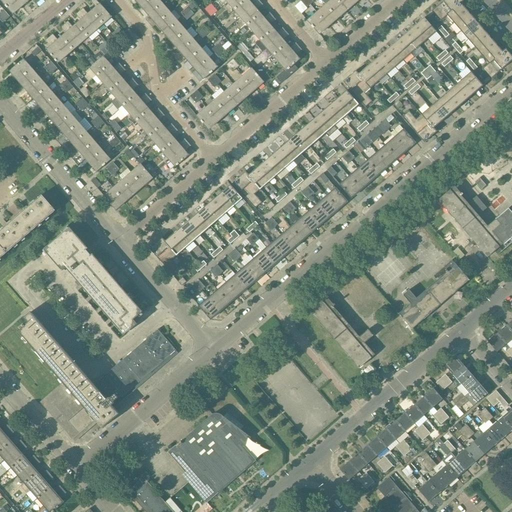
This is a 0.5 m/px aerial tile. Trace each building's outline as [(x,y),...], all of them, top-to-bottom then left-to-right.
[(13,14),(23,6),(17,0),(2,0),(2,1),(13,14)] [(111,17),(96,0),(93,0),(91,2),(97,8),(93,11),(104,24),(111,17)] [(162,4),(158,0),(148,0),(141,7),(149,16),(162,4)] [(235,10),(246,0),(231,0),(228,3),(234,10),(235,10)] [(254,0),(251,3),(248,0),(246,0),(235,10),(241,18),(260,1),(258,0),(254,0)] [(338,18),(347,10),(337,0),(322,0),(327,5),(338,18)] [(337,0),(347,10),(356,3),(353,0),(337,0)] [(452,11),(461,3),(464,0),(444,0),(443,2),(452,11)] [(241,18),(248,25),(260,14),(257,10),(263,5),(260,1),(241,18)] [(441,21),(450,13),(452,11),(443,2),(427,16),(429,19),(435,14),(441,21)] [(468,11),(461,3),(452,11),(450,13),(457,21),(468,11)] [(170,13),(162,4),(149,16),(157,25),(170,13)] [(217,12),(211,5),(206,10),(211,17),(217,12)] [(329,26),(338,18),(327,5),(318,13),(329,26)] [(96,30),(104,24),(93,11),(89,15),(84,8),(80,11),(96,30)] [(184,17),(191,11),(188,8),(182,14),(184,17)] [(96,31),(96,30),(80,11),(76,15),(82,21),(78,24),(89,37),(96,31)] [(184,17),(185,17),(188,21),(194,14),(191,11),(184,17)] [(457,21),(464,29),(475,19),(468,11),(457,21)] [(178,22),(170,13),(157,25),(165,34),(178,22)] [(264,18),(260,14),(248,25),(254,33),(273,17),(270,13),(264,18)] [(319,34),(329,26),(318,13),(308,21),(319,34)] [(10,17),(7,14),(0,19),(3,22),(10,17)] [(273,17),(254,33),(261,40),(274,29),(270,26),(276,20),(273,17)] [(424,18),(416,25),(428,38),(436,32),(424,18)] [(464,29),(471,37),(482,27),(475,19),(464,29)] [(81,44),(89,37),(78,24),(74,28),(69,21),(65,25),(81,44)] [(224,21),(218,25),(222,29),(227,24),(224,21)] [(186,31),(178,22),(165,34),(173,43),(186,31)] [(74,50),(81,44),(65,25),(61,28),(67,34),(63,38),(74,50)] [(420,45),(428,38),(416,25),(408,32),(420,45)] [(200,35),(207,29),(204,26),(197,32),(200,35)] [(489,35),(482,27),(471,37),(478,45),(489,35)] [(277,34),(274,29),(261,40),(267,48),(286,32),(283,28),(277,34)] [(200,35),(203,39),(210,33),(207,29),(200,35)] [(186,32),(186,31),(173,43),(180,52),(194,40),(186,32)] [(274,56),(287,45),(284,41),(289,36),(286,32),(267,48),(274,56)] [(408,32),(400,39),(411,52),(420,45),(408,32)] [(66,57),(74,50),(63,38),(59,41),(54,34),(50,38),(66,57)] [(478,45),(485,53),(496,43),(489,35),(478,45)] [(58,64),(66,57),(50,38),(46,41),(52,47),(47,51),(58,64)] [(403,59),(411,52),(400,39),(392,46),(403,59)] [(464,44),(471,49),(475,44),(468,39),(464,44)] [(202,50),(194,40),(180,52),(188,61),(202,50)] [(290,48),(287,45),(274,56),(280,63),(299,47),(296,43),(290,48)] [(492,61),(494,59),(503,52),(496,43),(485,53),(492,61)] [(213,50),(216,53),(223,47),(220,44),(213,50)] [(395,66),(403,59),(392,46),(384,53),(395,66)] [(42,51),(39,47),(32,53),(35,57),(42,51)] [(109,52),(105,47),(101,51),(105,56),(109,52)] [(216,53),(219,57),(220,56),(226,51),(223,47),(216,53)] [(299,47),(280,63),(286,69),(276,78),(281,83),(298,69),(294,64),(300,60),(296,56),(302,51),(299,47)] [(511,55),(506,49),(503,52),(494,59),(503,69),(511,60),(511,55)] [(210,59),(202,50),(188,61),(196,70),(210,59)] [(101,51),(94,57),(98,62),(105,56),(101,51)] [(254,59),(248,51),(244,55),(250,62),(254,59)] [(98,76),(110,65),(107,61),(113,56),(110,52),(105,56),(91,68),(98,76)] [(196,70),(204,79),(218,68),(214,64),(221,57),(220,56),(219,57),(216,53),(210,59),(196,70)] [(387,73),(395,66),(384,53),(375,60),(387,73)] [(93,57),(88,61),(92,66),(97,62),(93,57)] [(503,69),(494,59),(492,61),(483,69),(489,76),(483,80),(486,83),(503,69)] [(32,69),(24,60),(11,72),(19,81),(32,69)] [(236,70),(237,69),(240,66),(234,60),(230,63),(236,70)] [(378,80),(387,73),(375,60),(367,67),(378,80)] [(45,68),(48,72),(55,66),(52,62),(45,68)] [(230,63),(227,66),(233,73),(236,70),(230,63)] [(114,69),(110,65),(98,76),(104,84),(123,67),(120,64),(114,69)] [(58,69),(55,66),(48,72),(51,75),(58,69)] [(111,91),(123,80),(120,76),(126,71),(123,67),(104,84),(111,91)] [(370,87),(378,80),(367,67),(359,74),(370,87)] [(40,79),(32,69),(19,81),(26,90),(40,79)] [(264,83),(253,69),(243,77),(255,91),(264,83)] [(364,92),(370,87),(359,74),(356,70),(343,81),(365,106),(372,101),(364,92)] [(437,83),(442,79),(435,71),(430,74),(437,83)] [(483,86),(471,72),(463,79),(475,93),(483,86)] [(82,76),(79,73),(72,79),(75,82),(82,76)] [(263,79),(267,84),(272,79),(268,74),(263,79)] [(218,85),(219,85),(222,82),(216,75),(212,78),(218,85)] [(235,85),(234,85),(246,99),(255,91),(243,77),(235,85)] [(218,85),(212,78),(209,81),(215,88),(218,85)] [(48,88),(40,79),(26,90),(34,99),(48,88)] [(136,82),(133,79),(127,84),(123,80),(111,91),(117,98),(136,82)] [(463,79),(455,86),(467,100),(475,93),(463,79)] [(61,86),(64,90),(70,84),(67,81),(61,86)] [(124,106),(136,95),(133,91),(139,86),(136,82),(117,98),(124,106)] [(74,88),(70,84),(64,90),(67,94),(74,88)] [(225,93),(237,106),(246,99),(234,85),(225,93)] [(455,86),(447,93),(459,107),(467,100),(455,86)] [(56,97),(48,88),(34,99),(42,108),(56,97)] [(358,104),(347,90),(338,98),(350,111),(358,104)] [(203,98),(197,91),(194,94),(200,101),(203,98)] [(237,106),(225,93),(217,100),(216,101),(228,114),(237,106)] [(447,93),(438,100),(451,114),(459,107),(447,93)] [(140,99),(136,95),(124,106),(130,114),(149,97),(146,94),(140,99)] [(194,94),(190,97),(196,104),(200,101),(194,94)] [(50,117),(63,106),(56,97),(42,108),(50,117)] [(137,121),(149,110),(146,106),(152,101),(149,97),(130,114),(137,121)] [(342,118),(350,111),(338,98),(330,105),(342,118)] [(79,108),(86,102),(83,99),(76,105),(79,108)] [(442,121),(451,114),(438,100),(430,107),(442,121)] [(219,122),(228,114),(216,101),(207,108),(219,122)] [(86,102),(79,108),(83,112),(89,106),(86,102)] [(334,125),(342,118),(330,105),(322,112),(334,125)] [(63,106),(50,117),(58,126),(71,115),(63,106)] [(430,107),(422,114),(434,128),(442,121),(430,107)] [(219,122),(207,108),(198,117),(209,130),(219,122)] [(376,108),(372,113),(375,117),(380,113),(376,108)] [(153,114),(149,110),(137,121),(143,129),(162,113),(159,109),(153,114)] [(58,126),(66,136),(79,124),(83,121),(75,111),(71,115),(58,126)] [(334,125),(322,112),(314,119),(325,132),(329,137),(337,130),(334,125)] [(437,132),(434,128),(422,114),(416,119),(410,112),(403,118),(425,143),(437,132)] [(150,136),(163,125),(159,122),(165,116),(162,113),(143,129),(150,136)] [(391,115),(382,123),(388,130),(392,127),(388,123),(394,118),(391,115)] [(102,120),(99,117),(92,123),(95,126),(102,120)] [(317,139),(325,132),(314,119),(306,126),(317,139)] [(98,130),(105,124),(102,120),(95,126),(98,130)] [(113,128),(118,124),(114,120),(109,123),(113,128)] [(385,133),(388,130),(382,123),(373,131),(379,138),(385,133)] [(87,133),(79,124),(66,136),(73,145),(87,133)] [(166,129),(163,125),(150,136),(156,144),(175,128),(172,124),(166,129)] [(309,146),(317,139),(306,126),(298,133),(309,146)] [(163,152),(176,141),(172,137),(178,131),(175,128),(156,144),(163,151),(163,152)] [(404,129),(395,138),(406,151),(416,143),(404,129)] [(364,139),(370,146),(379,138),(373,131),(368,136),(364,139)] [(129,136),(125,132),(120,136),(124,141),(129,136)] [(95,142),(87,133),(73,145),(81,154),(95,142)] [(301,153),(309,146),(298,133),(290,140),(301,153)] [(118,139),(115,135),(108,141),(111,144),(118,139)] [(397,159),(406,151),(395,138),(386,146),(397,159)] [(118,139),(111,144),(114,148),(121,142),(118,139)] [(179,144),(176,141),(163,152),(169,159),(188,143),(185,139),(179,144)] [(367,149),(370,146),(364,139),(361,142),(364,145),(367,149)] [(293,160),(301,153),(290,140),(282,147),(293,160)] [(81,154),(89,163),(103,151),(102,151),(95,142),(81,154)] [(188,143),(169,159),(176,167),(189,156),(185,152),(191,147),(188,143)] [(388,167),(397,159),(386,146),(377,153),(388,167)] [(285,167),(293,160),(282,147),(273,154),(285,167)] [(136,159),(139,156),(134,149),(130,152),(136,159)] [(89,163),(97,172),(111,160),(103,151),(89,163)] [(129,151),(125,154),(131,160),(135,157),(129,151)] [(352,162),(352,161),(355,158),(349,152),(346,155),(352,162)] [(379,175),(388,167),(377,153),(368,161),(379,175)] [(277,174),(285,167),(273,154),(265,161),(277,174)] [(352,162),(346,155),(342,158),(348,165),(352,162)] [(268,181),(277,174),(265,161),(257,168),(268,181)] [(370,182),(379,175),(368,161),(359,169),(370,182)] [(117,173),(120,170),(114,163),(111,166),(117,173)] [(153,179),(142,165),(133,173),(144,187),(153,179)] [(117,173),(111,166),(107,169),(113,176),(117,173)] [(331,167),(328,170),(334,177),(337,174),(331,167)] [(260,188),(268,181),(257,168),(249,175),(260,188)] [(370,182),(359,169),(350,177),(361,190),(370,182)] [(260,188),(249,175),(246,172),(233,183),(255,208),(261,202),(254,193),(260,188)] [(135,194),(144,187),(133,173),(124,181),(135,194)] [(324,174),(320,177),(326,184),(330,181),(324,174)] [(350,177),(341,185),(352,198),(361,190),(350,177)] [(482,189),(486,185),(480,178),(475,182),(482,189)] [(96,179),(92,182),(98,189),(102,186),(96,179)] [(126,202),(135,194),(124,181),(115,189),(126,202)] [(234,206),(243,199),(231,185),(222,192),(234,206)] [(511,210),(511,211),(509,208),(488,226),(479,215),(487,208),(477,196),(472,200),(464,191),(461,194),(455,186),(439,200),(449,212),(449,213),(451,212),(454,216),(452,217),(453,218),(453,217),(473,241),(474,242),(475,241),(478,244),(477,245),(477,246),(478,246),(488,257),(503,244),(507,248),(511,243),(511,210)] [(311,197),(315,194),(309,187),(305,190),(311,197)] [(105,197),(116,210),(126,202),(115,189),(105,197)] [(337,189),(327,197),(339,210),(348,202),(337,189)] [(311,197),(305,190),(302,193),(308,200),(311,197)] [(214,199),(226,213),(234,206),(222,192),(214,199)] [(19,217),(32,232),(56,211),(55,210),(53,207),(53,208),(43,196),(19,217)] [(330,218),(339,210),(327,197),(318,205),(330,218)] [(218,220),(226,213),(214,199),(206,206),(218,220)] [(269,209),(274,205),(271,201),(266,205),(269,209)] [(297,210),(291,202),(287,205),(293,212),(297,210)] [(287,205),(284,209),(290,215),(293,212),(287,205)] [(318,205),(309,212),(321,226),(330,218),(318,205)] [(210,227),(218,220),(206,206),(198,213),(210,227)] [(312,234),(321,226),(309,212),(300,220),(312,234)] [(202,234),(210,227),(198,213),(190,220),(202,234)] [(32,232),(19,217),(0,232),(0,244),(8,253),(32,232)] [(279,225),(273,218),(269,221),(275,228),(279,225)] [(194,241),(202,234),(190,220),(181,227),(194,241)] [(300,220),(291,228),(302,241),(312,234),(300,220)] [(269,221),(266,224),(272,231),(275,228),(269,221)] [(185,248),(194,241),(181,227),(173,234),(185,248)] [(293,249),(302,241),(291,228),(282,236),(293,249)] [(233,237),(235,240),(240,236),(235,230),(230,234),(233,237)] [(93,254),(91,255),(87,250),(88,249),(73,231),(66,237),(63,233),(44,249),(62,271),(69,265),(74,270),(71,273),(77,281),(80,284),(78,286),(76,288),(78,291),(83,287),(85,290),(87,289),(92,294),(86,299),(88,302),(93,298),(95,301),(97,300),(102,306),(96,311),(98,314),(102,310),(105,313),(106,311),(111,317),(105,322),(108,325),(112,321),(115,324),(116,323),(121,328),(120,330),(123,334),(124,335),(138,324),(134,319),(143,312),(93,254)] [(257,243),(260,240),(254,233),(253,234),(250,236),(257,243)] [(177,255),(185,248),(173,234),(165,241),(177,255)] [(257,243),(250,236),(247,239),(253,246),(257,243)] [(282,236),(273,244),(284,257),(293,249),(282,236)] [(165,241),(165,242),(162,238),(150,248),(172,275),(179,269),(171,260),(177,255),(165,241)] [(275,265),(284,257),(273,244),(264,251),(275,265)] [(232,252),(238,259),(242,256),(248,252),(243,246),(237,251),(236,249),(232,252)] [(460,259),(464,255),(458,247),(453,251),(460,259)] [(264,251),(254,259),(266,273),(275,265),(264,251)] [(238,259),(232,252),(229,255),(235,262),(238,259)] [(257,280),(266,273),(254,259),(245,267),(257,280)] [(453,293),(457,290),(458,291),(458,290),(469,280),(452,260),(436,275),(439,279),(417,298),(409,289),(403,295),(411,303),(400,313),(413,328),(424,319),(425,319),(426,319),(425,317),(428,314),(429,315),(430,315),(430,314),(453,295),(454,294),(453,293)] [(220,275),(223,272),(217,265),(214,268),(220,275)] [(245,267),(236,275),(248,288),(257,280),(245,267)] [(220,275),(214,268),(211,271),(217,278),(220,275)] [(239,296),(248,288),(236,275),(227,283),(239,296)] [(187,282),(183,278),(178,282),(182,286),(187,282)] [(202,290),(205,287),(199,280),(196,283),(202,290)] [(202,290),(196,283),(192,286),(198,293),(202,290)] [(227,283),(218,291),(230,304),(239,296),(227,283)] [(220,312),(230,304),(218,291),(209,298),(220,312)] [(360,337),(346,320),(338,312),(342,308),(330,294),(310,311),(321,323),(320,323),(325,329),(325,328),(345,352),(349,357),(360,369),(375,355),(365,343),(373,336),(368,330),(360,337)] [(199,306),(211,320),(220,312),(209,298),(199,306)] [(103,428),(120,414),(113,405),(122,397),(104,376),(94,385),(32,312),(25,318),(29,322),(25,325),(24,324),(20,328),(21,329),(19,331),(63,383),(96,420),(103,428)] [(506,344),(511,339),(511,331),(506,325),(497,333),(506,344)] [(161,345),(167,339),(158,329),(152,335),(161,345)] [(488,341),(497,352),(506,344),(497,333),(488,341)] [(152,335),(143,343),(161,364),(177,351),(167,339),(161,345),(152,335)] [(152,372),(161,364),(143,343),(134,351),(152,372)] [(134,351),(125,358),(143,379),(152,372),(134,351)] [(445,365),(454,375),(464,365),(456,356),(445,365)] [(132,389),(143,379),(125,358),(114,368),(132,389)] [(377,373),(370,365),(362,373),(368,381),(377,373)] [(472,375),(464,365),(454,375),(462,384),(472,375)] [(114,368),(104,376),(122,397),(132,389),(114,368)] [(440,387),(449,379),(445,374),(436,383),(440,387)] [(462,384),(469,393),(480,384),(472,375),(462,384)] [(449,379),(440,387),(443,391),(452,382),(449,379)] [(73,440),(96,420),(63,383),(40,402),(55,419),(73,440)] [(469,400),(474,406),(488,393),(480,384),(469,393),(465,397),(468,401),(469,400)] [(434,388),(424,396),(434,407),(443,399),(434,388)] [(496,391),(487,398),(495,407),(500,402),(504,408),(508,404),(496,391)] [(456,405),(465,397),(461,393),(452,401),(456,405)] [(434,407),(424,396),(415,404),(424,415),(430,411),(433,415),(437,411),(434,407)] [(465,397),(456,405),(459,409),(468,401),(465,397)] [(424,415),(415,404),(406,412),(415,423),(424,415)] [(449,418),(441,408),(437,411),(446,421),(449,418)] [(486,408),(482,411),(490,421),(494,417),(486,408)] [(511,408),(503,417),(511,427),(511,408)] [(437,411),(433,415),(441,425),(446,421),(437,411)] [(490,421),(482,411),(478,415),(485,422),(486,424),(490,421)] [(406,432),(415,423),(406,412),(396,420),(406,432)] [(249,435),(222,415),(221,414),(220,414),(219,413),(218,413),(217,413),(216,413),(215,413),(214,413),(213,414),(169,452),(182,467),(182,466),(193,479),(189,482),(207,502),(256,461),(243,446),(241,448),(238,444),(249,435)] [(504,438),(511,431),(511,427),(503,417),(493,425),(504,438)] [(406,432),(396,420),(387,428),(397,439),(406,432)] [(495,446),(504,438),(493,425),(490,421),(486,424),(485,422),(479,427),(484,433),(495,446)] [(467,440),(471,437),(463,428),(459,423),(455,427),(467,440)] [(431,434),(422,424),(418,427),(427,437),(431,434)] [(467,424),(463,428),(471,437),(475,434),(467,424)] [(0,438),(11,428),(8,425),(2,430),(0,428),(0,438)] [(427,437),(418,427),(414,431),(423,441),(424,440),(427,437)] [(14,432),(11,428),(0,438),(0,451),(11,441),(8,437),(14,432)] [(387,448),(397,439),(387,428),(377,437),(387,448)] [(486,454),(495,446),(484,433),(483,433),(475,441),(486,454)] [(445,435),(440,439),(452,453),(456,450),(448,441),(449,440),(445,435)] [(387,448),(377,437),(368,445),(378,456),(387,448)] [(436,443),(448,456),(452,453),(440,439),(436,443)] [(11,441),(0,451),(0,454),(5,460),(24,444),(21,440),(15,445),(11,441)] [(408,453),(413,458),(416,455),(404,440),(400,443),(408,453)] [(486,454),(475,441),(465,449),(476,462),(486,454)] [(396,447),(404,457),(408,453),(400,443),(396,447)] [(27,447),(24,444),(5,460),(12,468),(24,456),(21,453),(27,447)] [(368,464),(378,456),(368,445),(359,453),(368,464)] [(467,470),(476,462),(465,449),(456,457),(467,470)] [(422,455),(426,460),(434,469),(438,466),(437,466),(426,452),(422,455)] [(368,464),(359,453),(349,461),(359,472),(368,464)] [(458,478),(467,470),(456,457),(452,453),(448,456),(452,461),(446,465),(458,478)] [(12,468),(19,476),(37,459),(34,455),(28,460),(24,456),(12,468)] [(393,466),(385,457),(381,460),(389,469),(393,466)] [(40,463),(37,459),(19,476),(25,483),(37,472),(34,468),(40,463)] [(381,460),(377,463),(385,473),(389,469),(381,460)] [(434,469),(426,460),(422,464),(430,473),(434,469)] [(349,480),(359,472),(349,461),(340,469),(349,480)] [(437,473),(448,486),(458,478),(446,465),(443,461),(437,466),(438,466),(434,469),(437,473)] [(25,483),(31,490),(50,474),(47,470),(41,476),(37,472),(25,483)] [(366,473),(362,476),(371,486),(374,482),(366,473)] [(448,486),(437,473),(428,481),(439,494),(448,486)] [(50,474),(31,490),(38,498),(51,487),(47,483),(53,478),(50,474)] [(411,474),(407,476),(415,486),(419,483),(411,474)] [(181,511),(170,499),(164,504),(158,497),(159,496),(148,483),(149,482),(147,480),(146,481),(141,475),(126,488),(131,494),(132,494),(147,511),(181,511)] [(371,486),(362,476),(358,480),(367,489),(371,486)] [(389,478),(377,488),(386,498),(398,488),(393,483),(395,481),(391,477),(389,478)] [(430,502),(439,494),(428,481),(424,485),(419,490),(430,502)] [(38,498),(44,506),(63,489),(60,485),(54,491),(51,487),(38,498)] [(386,498),(395,508),(408,497),(404,492),(403,493),(398,488),(386,498)] [(63,489),(44,506),(49,511),(52,511),(64,502),(60,498),(66,493),(63,489)] [(412,501),(408,497),(395,508),(397,511),(409,511),(415,507),(411,502),(412,501)]
